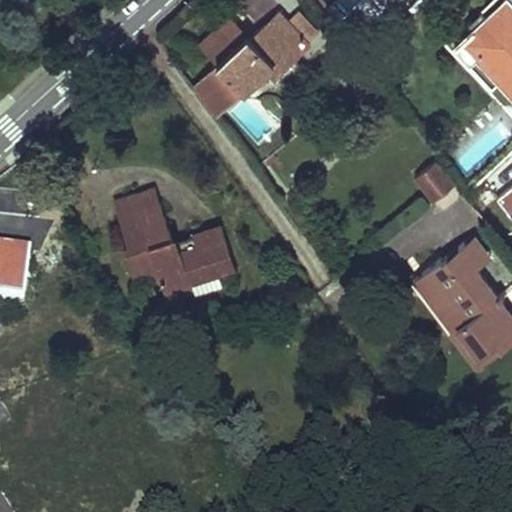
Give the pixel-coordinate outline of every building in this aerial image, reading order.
[(274,0),(291,13),(301,0),(274,0)] [(414,0),(408,6),(413,11),(424,0),(414,0)] [(511,0),(493,0),(448,43),(510,110),(511,108),(511,87),(502,76),(492,84),(468,58),(471,55),(458,40),(501,0),(511,0)] [(511,0),(501,0),(458,40),(471,55),(468,58),(492,84),(502,76),(511,87),(511,0)] [(218,60),(194,82),(218,115),(268,68),(275,76),(311,42),(279,8),(251,35),(241,44),(238,41),(218,60)] [(251,35),(232,14),(202,43),(218,60),(238,41),(241,44),(251,35)] [(377,80),(356,52),(345,61),(367,88),(377,80)] [(414,179),(431,201),(456,182),(439,160),(414,179)] [(156,195),(151,180),(112,192),(117,208),(156,195)] [(511,183),(498,195),(511,212),(511,183)] [(236,265),(221,221),(200,228),(203,239),(175,248),(171,237),(156,195),(117,208),(126,237),(121,238),(131,266),(154,259),(156,265),(166,293),(193,284),(192,281),(189,275),(216,266),(218,272),(236,265)] [(200,228),(171,237),(175,248),(203,239),(200,228)] [(491,254),(475,233),(464,241),(480,262),(491,254)] [(480,262),(464,241),(442,258),(440,256),(414,275),(439,308),(453,297),(468,316),(460,322),(481,351),(496,339),(501,346),(511,337),(511,314),(511,313),(475,266),(480,262)] [(29,247),(0,243),(0,296),(23,299),(29,247)] [(154,259),(131,266),(133,272),(156,265),(154,259)] [(216,266),(189,275),(192,281),(218,272),(216,266)] [(468,316),(453,297),(439,308),(480,363),(501,346),(496,339),(481,351),(460,322),(468,316)]
